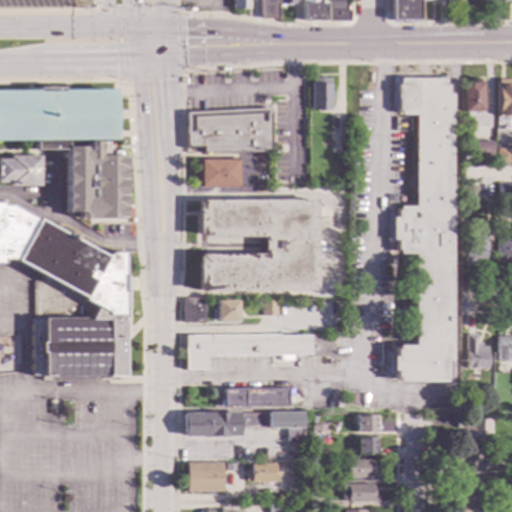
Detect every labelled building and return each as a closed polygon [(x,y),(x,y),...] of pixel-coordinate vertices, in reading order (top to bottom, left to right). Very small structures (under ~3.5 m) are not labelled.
[(246,0),(247,10),(230,10),(230,0),(246,0)] [(275,0),(275,19),(257,19),(257,0),(275,0)] [(317,0),(318,1),(321,1),(321,20),(299,20),(299,3),(300,4),(299,0),(317,0)] [(344,0),(344,10),(346,10),(346,20),(326,21),(325,0),(344,0)] [(415,0),(416,21),(389,21),(389,0),(415,0)] [(327,84),(328,84),(328,111),(308,111),(308,84),(309,84),(309,78),(327,78),(327,84)] [(441,85),(446,85),(446,94),(449,94),(447,362),(444,362),(443,380),(441,380),(441,384),(394,383),(394,380),(392,380),(392,376),(383,376),(383,353),(392,353),(392,348),(394,348),(394,346),(410,346),(411,255),(395,255),(395,252),(393,252),(393,243),(385,243),(385,216),(393,216),(394,210),(395,210),(395,206),(411,206),(412,116),(396,116),(396,112),(393,112),(393,110),(389,110),(389,78),(441,79),(441,85)] [(511,115),(506,115),(506,118),(498,118),(498,115),(494,114),(494,80),(511,80),(511,115)] [(480,112),(460,112),(460,83),(480,83),(480,112)] [(59,91),(112,90),(112,139),(63,139),(63,150),(32,150),(32,141),(0,141),(0,91),(35,91),(35,88),(59,88),(59,91)] [(267,152),(200,152),(200,147),(183,147),(183,113),(267,108),(267,152)] [(342,154),(328,154),(328,131),(330,131),(342,131),(342,154)] [(100,142),(105,142),(105,154),(111,155),(112,151),(118,151),(120,155),(123,155),(122,219),(77,218),(77,212),(65,211),(64,145),(88,146),(88,140),(100,140),(100,142)] [(490,141),(490,159),(473,158),(473,141),(490,141)] [(511,164),(493,164),(493,148),(511,148),(511,164)] [(37,186),(7,186),(7,183),(0,183),(0,160),(7,160),(7,157),(37,157),(37,186)] [(236,189),(195,189),(195,160),(236,160),(236,189)] [(511,201),(494,201),(494,183),(511,183),(511,201)] [(474,202),(462,202),(463,186),(474,186),(474,202)] [(312,293),(194,292),(195,254),(259,255),(260,237),(194,237),(195,199),(312,200),(312,293)] [(0,206),(7,206),(99,255),(105,255),(105,253),(120,253),(120,316),(119,316),(119,319),(121,319),(121,339),(120,339),(120,377),(117,377),(117,381),(107,381),(107,377),(47,377),(47,381),(40,381),(39,376),(28,376),(28,320),(31,320),(31,282),(38,282),(38,276),(11,261),(0,261),(0,206)] [(486,252),(484,252),(484,263),(463,263),(463,244),(471,244),(471,227),(486,228),(486,252)] [(504,243),(511,243),(511,266),(502,266),(502,263),(495,263),(495,243),(496,243),(496,236),(504,236),(504,243)] [(202,323),(180,323),(180,298),(202,299),(202,323)] [(274,316),(259,316),(259,301),(274,301),(274,316)] [(235,321),(213,321),(214,302),(235,302),(235,321)] [(475,344),(478,344),(478,347),(486,347),(486,369),(477,369),(477,371),(472,371),(472,372),(465,372),(465,369),(463,369),(463,335),(475,335),(475,344)] [(331,357),(307,357),(307,355),(291,355),(291,362),(277,362),(277,356),(205,355),(205,371),(183,370),(183,336),(331,337),(331,357)] [(511,354),(510,354),(510,362),(494,362),(495,337),(511,337),(511,354)] [(284,406),(220,406),(220,390),(284,390),(284,406)] [(299,456),(284,456),(284,429),(237,428),(237,437),(180,437),(180,412),(299,413),(299,456)] [(374,433),(355,433),(355,415),(357,415),(374,415),(374,433)] [(488,442),(461,442),(461,428),(454,428),(454,419),(488,420),(488,442)] [(321,448),(309,448),(309,437),(321,438),(321,448)] [(375,455),(355,455),(355,437),(375,438),(375,455)] [(478,457),(489,457),(489,470),(479,470),(479,471),(457,471),(457,462),(451,462),(451,457),(454,457),(454,449),(478,450),(478,457)] [(376,478),(345,478),(345,476),(343,476),(343,468),(345,468),(345,460),(376,460),(376,478)] [(219,493),(184,493),(184,463),(220,463),(219,493)] [(233,472),(224,472),(224,464),(233,464),(233,472)] [(272,483),(247,483),(247,482),(244,482),(244,474),(248,474),(248,464),(272,464),(272,483)] [(323,482),(307,482),(308,467),(323,467),(323,482)] [(477,479),(484,479),(483,493),(477,493),(477,498),(454,498),(454,488),(455,488),(455,477),(477,478),(477,479)] [(371,491),(376,491),(376,503),(345,503),(345,499),(340,499),(340,485),(371,485),(371,491)] [(476,511),(476,502),(454,502),(454,511),(476,511)]
